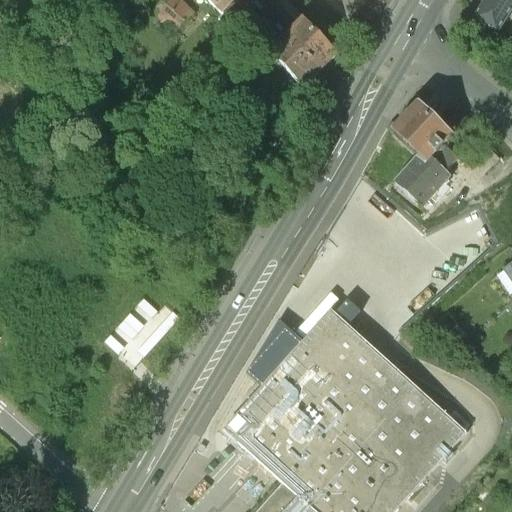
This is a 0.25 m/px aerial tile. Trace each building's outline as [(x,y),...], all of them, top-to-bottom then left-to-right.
[(202,24),(175,0),(166,0),(153,15),(184,43),(202,24)] [(204,0),(222,19),(239,4),(242,0),(204,0)] [(279,0),(263,0),(271,8),(279,0)] [(282,0),(279,0),(271,8),(293,31),(303,21),(282,0)] [(511,0),(485,0),(473,21),(496,34),(511,8),(511,0)] [(222,19),(219,23),(239,44),(250,35),(268,54),(278,45),(239,4),(222,19)] [(278,45),(268,54),(301,90),(336,56),(303,21),(293,31),(278,45)] [(202,24),(184,43),(192,51),(210,32),(202,24)] [(417,107),(398,130),(392,124),(386,130),(417,158),(443,129),(417,107)] [(459,114),(443,129),(453,137),(469,122),(459,114)] [(482,146),(467,161),(483,176),(497,160),(482,146)] [(444,147),(425,166),(417,158),(393,185),(420,210),(450,178),(446,172),(458,160),(444,147)] [(283,488),(309,511),(396,511),(464,436),(331,315),(223,435),(283,488)] [(309,511),(283,488),(260,511),(309,511)]
